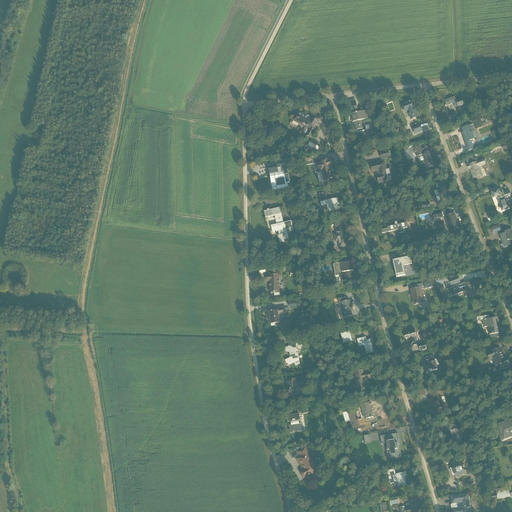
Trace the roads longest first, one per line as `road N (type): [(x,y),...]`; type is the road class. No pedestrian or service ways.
road 1 (residential): [(291,511),(268,440),(248,318),(243,112),(251,104),(332,95)]
road 2 (residential): [(332,95),(436,511)]
road 3 (residential): [(423,85),(511,323)]
